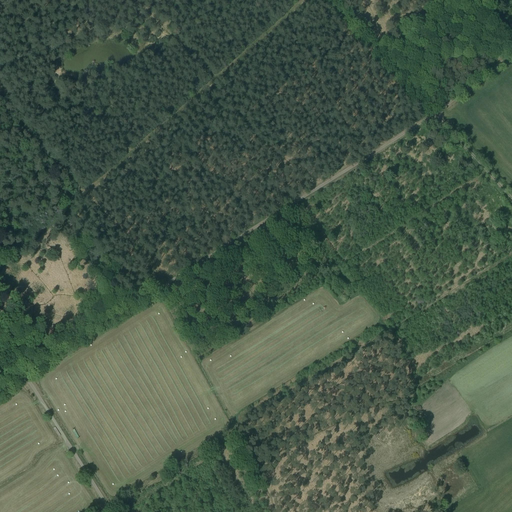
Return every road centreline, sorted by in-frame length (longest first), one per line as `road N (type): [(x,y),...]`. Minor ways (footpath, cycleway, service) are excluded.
road 1 (track): [(0,388),(430,116),(511,51)]
road 2 (track): [(111,511),(0,335)]
